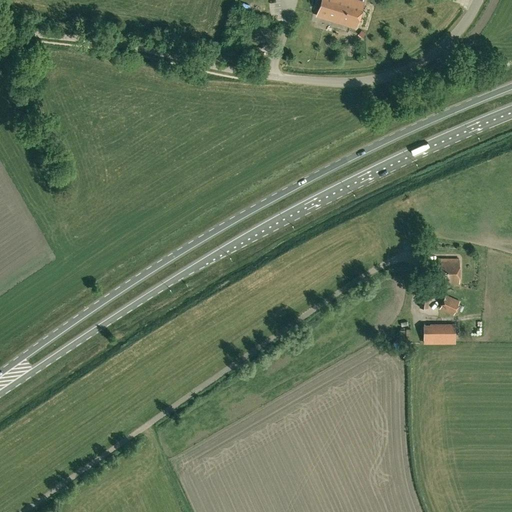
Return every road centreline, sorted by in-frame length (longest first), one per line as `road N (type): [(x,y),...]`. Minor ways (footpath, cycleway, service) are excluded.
road 1 (primary): [(511,88),(250,211),(0,375)]
road 2 (primary): [(0,397),(256,232),(511,112)]
road 3 (unclassified): [(479,0),(426,60),(348,83),(270,77),(124,44),(28,34),(0,22)]
road 4 (unclassified): [(23,511),(366,274),(407,257)]
